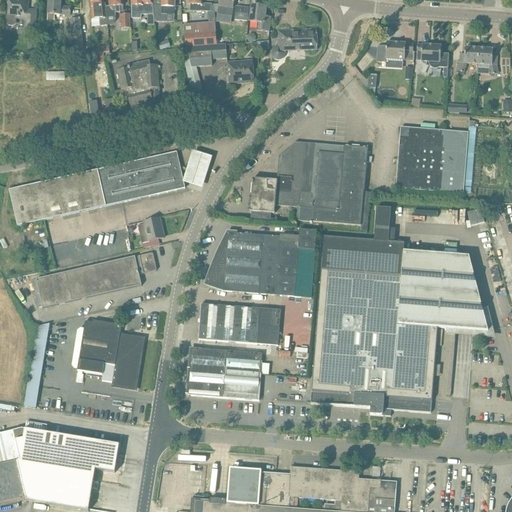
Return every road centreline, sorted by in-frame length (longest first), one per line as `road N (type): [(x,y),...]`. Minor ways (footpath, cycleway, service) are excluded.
road 1 (unclassified): [(156,431),(511,454)]
road 2 (unclassified): [(156,431),(193,232),(261,126)]
road 3 (unclassified): [(261,126),(229,117),(0,169)]
road 4 (tertiary): [(511,18),(342,4)]
road 5 (unclassified): [(261,126),(335,55),(342,4)]
